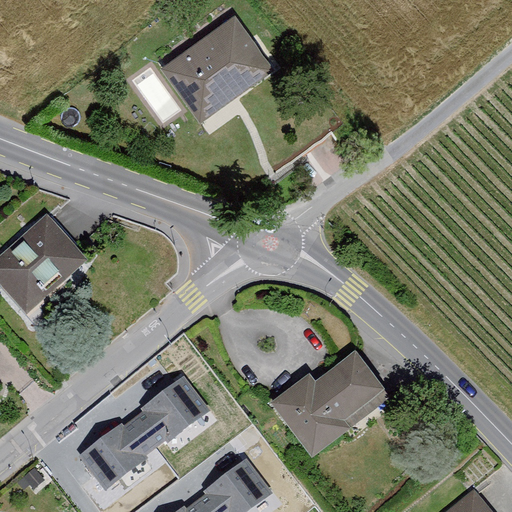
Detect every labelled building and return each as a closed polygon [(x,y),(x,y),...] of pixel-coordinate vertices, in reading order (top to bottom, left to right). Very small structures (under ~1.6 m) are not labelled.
[(234,14),(163,67),(202,120),(273,67),(234,14)] [(93,265),(51,220),(0,266),(0,286),(32,321),(93,265)] [(317,382),(280,411),(322,463),(399,402),(364,358),(323,389),(317,382)] [(168,441),(207,411),(184,380),(145,409),(147,413),(137,421),(156,446),(166,438),(168,441)] [(121,426),(82,455),(106,488),(145,459),(143,456),(156,446),(137,421),(124,430),(121,426)] [(244,511),(269,493),(246,462),(207,491),(209,495),(199,503),(205,511),(244,511)] [(35,476),(25,485),(35,496),(45,487),(35,476)] [(486,511),(478,502),(466,511),(486,511)] [(185,511),(183,509),(178,511),(205,511),(199,503),(186,511),(185,511)]
